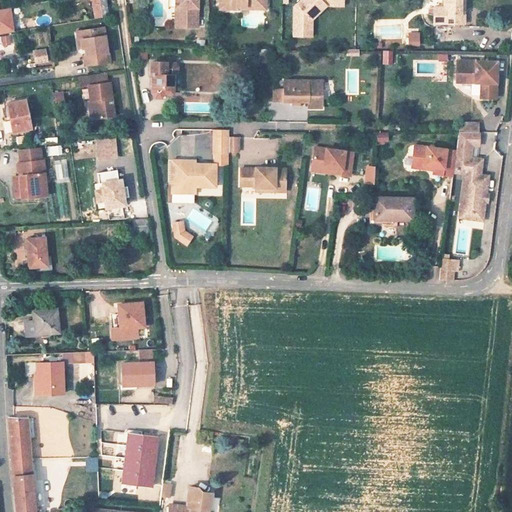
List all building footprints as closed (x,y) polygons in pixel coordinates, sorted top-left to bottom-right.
[(104,0),(89,0),(92,18),(108,16),(104,0)] [(197,0),(175,0),(176,8),(179,9),(179,27),(197,27),(197,0)] [(219,0),(220,9),(237,9),(237,7),(246,7),(246,9),(256,9),(256,2),(262,2),(262,0),(219,0)] [(266,0),(262,0),(262,2),(256,2),(256,9),(266,9),(266,0)] [(334,0),(301,0),(294,7),(294,36),(311,36),(312,19),(326,5),(334,5),(334,0)] [(464,0),(443,0),(443,6),(443,22),(464,23),(464,0)] [(443,6),(433,6),(433,22),(443,22),(443,6)] [(0,33),(14,31),(11,17),(0,18),(0,33)] [(103,28),(84,31),(86,48),(88,56),(84,57),(85,65),(108,62),(103,28)] [(418,32),(407,32),(406,46),(418,46),(418,32)] [(13,34),(6,36),(9,50),(15,49),(13,34)] [(9,50),(6,36),(0,37),(3,51),(9,50)] [(33,64),(47,62),(45,48),(31,50),(33,64)] [(147,58),(146,50),(136,52),(137,59),(147,58)] [(257,62),(265,63),(265,50),(257,50),(257,62)] [(392,64),(392,50),(381,50),(381,65),(392,64)] [(174,63),(150,62),(150,76),(152,76),(151,93),(155,97),(160,97),(164,94),(173,94),(173,75),(177,71),(177,66),(174,63)] [(497,62),(459,62),(458,83),(483,83),(483,98),(497,98),(497,62)] [(118,80),(97,83),(101,116),(122,113),(118,80)] [(272,89),(272,102),(307,102),(314,102),(314,90),(308,89),(308,81),(284,80),(283,89),(272,89)] [(321,81),(308,81),(308,89),(314,90),(314,102),(307,102),(307,108),(321,108),(321,81)] [(52,92),(54,101),(63,99),(61,91),(52,92)] [(7,104),(9,119),(12,132),(30,128),(24,100),(7,104)] [(463,127),(463,132),(478,132),(478,123),(463,123),(463,127)] [(227,129),(212,128),(212,136),(227,137),(227,129)] [(387,144),(387,132),(376,132),(376,144),(387,144)] [(463,132),(458,132),(456,151),(455,154),(464,155),(463,157),(469,158),(471,146),(478,146),(478,132),(463,132)] [(227,137),(212,136),(212,152),(227,152),(227,150),(227,137)] [(116,137),(97,139),(99,158),(118,156),(116,137)] [(237,137),(227,137),(227,150),(237,150),(237,137)] [(341,149),(312,144),(310,163),(330,166),(330,171),(338,172),(341,149)] [(61,155),(60,145),(45,146),(46,156),(61,155)] [(456,151),(414,146),(412,157),(418,158),(417,165),(434,167),(434,170),(433,174),(453,177),(455,154),(456,151)] [(41,148),(16,151),(18,163),(42,161),(41,148)] [(351,150),(341,149),(338,172),(347,173),(351,150)] [(418,158),(412,157),(411,168),(434,170),(434,167),(417,165),(418,158)] [(463,157),(457,157),(455,172),(465,174),(460,212),(474,214),(474,209),(483,211),(484,201),(482,200),(483,195),(485,195),(487,176),(479,175),(481,160),(469,158),(463,157)] [(54,182),(67,182),(67,159),(54,159),(54,182)] [(214,186),(214,163),(193,163),(187,163),(187,160),(171,159),(170,184),(178,183),(178,192),(194,192),(194,186),(214,186)] [(19,177),(21,199),(46,196),(42,161),(18,163),(19,177)] [(330,166),(310,163),(309,168),(330,171),(330,166)] [(372,185),(373,166),(364,165),(363,184),(372,185)] [(254,167),(239,167),(239,184),(254,184),(254,186),(273,186),(273,190),(284,190),(284,167),(274,167),(274,166),(254,166),(254,167)] [(120,169),(100,172),(101,183),(103,182),(104,189),(106,201),(107,207),(126,205),(125,197),(124,187),(122,179),(121,179),(120,169)] [(15,200),(21,199),(19,177),(12,177),(15,200)] [(104,189),(96,190),(98,202),(106,201),(104,189)] [(413,197),(375,197),(375,220),(412,220),(413,197)] [(482,220),(483,211),(474,209),(474,214),(460,212),(459,218),(482,220)] [(147,230),(146,218),(131,219),(133,232),(147,230)] [(181,221),(171,222),(174,236),(185,244),(191,236),(183,230),(181,221)] [(29,267),(47,266),(44,237),(26,239),(29,267)] [(454,271),(441,269),(440,280),(453,280),(454,271)] [(120,328),(139,326),(143,326),(141,302),(118,305),(120,328)] [(57,309),(34,310),(34,320),(26,321),(27,335),(59,332),(57,309)] [(120,328),(111,329),(112,341),(140,339),(139,326),(120,328)] [(137,349),(137,362),(151,361),(151,348),(137,349)] [(123,385),(153,384),(152,362),(122,363),(123,385)] [(35,393),(63,392),(62,363),(37,363),(37,375),(35,375),(35,393)] [(11,458),(30,458),(28,437),(26,418),(13,417),(8,417),(11,458)] [(128,434),(122,482),(150,486),(157,437),(128,434)] [(34,511),(30,458),(11,458),(14,487),(16,511),(34,511)] [(160,483),(158,497),(169,497),(170,484),(160,483)] [(168,511),(207,511),(209,493),(201,492),(197,488),(189,487),(187,500),(189,501),(188,507),(169,505),(168,511)]
